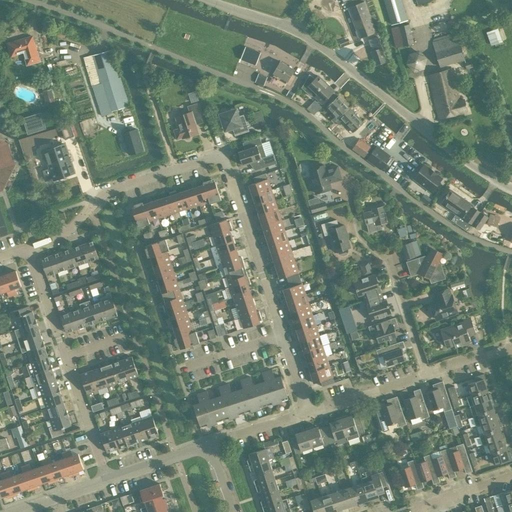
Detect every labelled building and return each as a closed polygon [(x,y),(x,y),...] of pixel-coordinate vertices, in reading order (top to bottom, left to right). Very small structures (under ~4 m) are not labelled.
[(400,0),(384,0),(391,25),(407,20),(400,0)] [(365,2),(348,9),(359,38),(376,32),(365,2)] [(410,24),(391,28),(396,48),(414,44),(410,24)] [(492,45),(503,41),(498,29),(487,32),(492,45)] [(457,35),(432,43),(440,67),(465,60),(457,35)] [(28,66),(40,62),(33,37),(8,45),(12,57),(19,55),(18,53),(26,51),(28,58),(26,59),(28,66)] [(260,53),(245,47),(241,59),(256,65),(260,53)] [(381,48),(371,52),(376,66),(386,62),(381,48)] [(101,84),(92,87),(101,115),(111,111),(129,106),(120,78),(119,79),(110,51),(93,56),(101,84)] [(418,51),(409,53),(407,63),(414,71),(423,68),(425,58),(418,51)] [(464,63),(466,69),(472,68),(470,61),(464,63)] [(294,69),(280,62),(273,74),(287,82),(286,84),(292,87),(297,77),(292,74),(294,69)] [(452,69),(428,75),(439,119),(467,112),(464,100),(460,101),(452,69)] [(330,87),(318,76),(315,79),(310,74),(303,84),(307,88),(304,91),(310,96),(315,92),(317,94),(315,97),(322,103),(332,94),(327,90),(330,87)] [(266,78),(259,75),(256,82),(264,85),(266,78)] [(54,102),(51,89),(43,90),(45,103),(54,102)] [(327,107),(333,113),(344,101),(339,96),(333,101),(332,100),(329,103),(330,104),(327,107)] [(307,108),(310,111),(318,104),(314,100),(307,108)] [(339,117),(349,107),(344,101),(333,113),(336,116),(332,120),(334,122),(336,121),(335,120),(339,117)] [(193,119),(201,117),(196,103),(187,106),(189,113),(175,117),(176,120),(175,121),(176,123),(177,123),(179,129),(174,131),(177,139),(182,138),(184,138),(185,138),(189,137),(190,136),(198,133),(193,119)] [(318,104),(310,111),(314,115),(321,107),(318,104)] [(335,120),(336,121),(339,124),(343,121),(353,132),(363,122),(349,107),(339,117),(335,120)] [(235,136),(249,132),(243,115),(239,116),(236,109),(226,112),(225,111),(223,111),(221,112),(221,114),(219,114),(223,128),(230,126),(231,129),(232,129),(235,136)] [(261,111),(253,113),(257,125),(264,122),(261,111)] [(33,123),(25,125),(28,134),(44,128),(40,114),(31,116),(33,123)] [(67,125),(61,127),(65,140),(72,137),(74,136),(70,124),(67,125)] [(370,125),(364,133),(369,137),(375,129),(370,125)] [(137,129),(123,133),(129,155),(143,150),(137,129)] [(246,150),(238,152),(242,165),(253,162),(255,171),(276,164),(273,155),(274,154),(269,141),(261,143),(259,138),(244,143),(246,150)] [(8,144),(0,139),(0,190),(3,190),(15,165),(8,144)] [(353,150),(365,157),(371,147),(360,140),(353,150)] [(50,147),(41,151),(45,161),(47,160),(49,165),(69,158),(68,155),(69,155),(69,154),(68,154),(65,144),(51,149),(50,147)] [(390,156),(377,146),(367,159),(380,169),(390,156)] [(50,168),(42,171),(46,180),(53,178),(54,180),(75,173),(71,162),(69,158),(49,165),(50,168)] [(329,183),(341,179),(338,166),(325,170),(324,165),(320,166),(320,165),(313,167),(313,168),(310,169),(312,178),(311,179),(312,186),(314,186),(316,193),(331,189),(329,183)] [(430,169),(425,165),(414,178),(431,192),(442,178),(436,174),(437,174),(430,169)] [(255,183),(249,185),(252,196),(271,190),(265,173),(253,177),(255,183)] [(210,202),(209,202),(210,204),(221,200),(219,193),(220,193),(219,190),(218,191),(215,181),(212,182),(211,180),(202,183),(203,185),(204,185),(210,202)] [(199,205),(209,202),(210,202),(204,185),(203,185),(194,188),(199,205)] [(183,192),(189,208),(199,205),(194,188),(183,192)] [(255,204),(251,205),(252,208),(252,210),(256,208),(255,206),(274,200),(271,190),(252,196),(255,204)] [(471,225),(480,213),(473,208),(472,209),(470,207),(471,205),(460,198),(461,197),(451,190),(441,204),(447,208),(461,219),(462,217),(465,219),(464,220),(471,225)] [(172,193),(179,212),(189,208),(183,192),(176,194),(176,192),(172,193)] [(163,198),(168,215),(179,212),(172,193),(169,194),(170,196),(163,198)] [(431,200),(424,194),(420,200),(427,205),(431,200)] [(152,202),(158,219),(168,215),(163,198),(152,202)] [(318,198),(308,201),(312,213),(327,209),(325,202),(320,203),(318,198)] [(258,214),(254,216),(256,220),(260,219),(259,216),(277,210),(277,208),(274,200),(255,206),(256,208),(258,214)] [(152,202),(143,205),(142,205),(148,222),(158,219),(152,202)] [(142,205),(143,205),(142,203),(133,206),(134,208),(132,209),(135,218),(133,218),(134,221),(136,221),(138,228),(149,224),(148,222),(142,205)] [(383,207),(377,208),(372,210),(372,211),(364,213),(369,232),(382,229),(380,224),(386,223),(383,208),(383,207)] [(262,225),(258,226),(259,230),(263,229),(262,227),(281,220),(277,210),(259,216),(260,219),(262,225)] [(480,213),(471,225),(479,230),(487,218),(480,213)] [(213,236),(232,229),(229,221),(227,222),(226,220),(209,225),(213,236)] [(265,235),(261,236),(262,240),(266,239),(266,237),(284,231),(281,220),(262,227),(263,229),(265,235)] [(338,251),(339,253),(341,255),(343,255),(346,254),(348,252),(348,250),(347,248),(350,247),(346,234),(347,233),(345,225),(339,227),(337,220),(321,224),(324,234),(330,232),(336,252),(338,251)] [(467,231),(471,225),(464,220),(460,226),(467,231)] [(405,227),(398,229),(401,237),(407,235),(405,227)] [(216,246),(233,240),(230,231),(232,230),(232,229),(213,236),(216,246)] [(268,245),(264,246),(266,251),(270,249),(269,247),(288,241),(284,231),(266,237),(266,239),(268,245)] [(166,251),(167,252),(169,251),(165,240),(158,242),(158,241),(155,242),(155,243),(146,246),(147,248),(145,249),(147,258),(150,257),(166,251)] [(233,240),(216,246),(210,248),(214,258),(219,256),(220,256),(236,251),(233,240)] [(82,245),(88,262),(98,258),(92,241),(82,245)] [(272,255),(268,257),(269,261),(273,260),(272,257),(291,251),(288,241),(269,247),(270,249),(272,255)] [(401,245),(405,260),(416,256),(411,242),(401,245)] [(72,248),(77,265),(88,262),(82,245),(72,248)] [(77,265),(72,248),(61,252),(67,269),(77,265)] [(431,283),(445,278),(440,263),(438,262),(443,253),(431,248),(427,257),(425,256),(407,262),(411,276),(422,272),(422,271),(423,271),(429,273),(429,275),(429,276),(431,283)] [(170,262),(167,252),(166,251),(150,257),(153,267),(170,262)] [(223,266),(242,260),(241,257),(239,258),(236,251),(220,256),(219,256),(214,258),(217,268),(223,266)] [(275,266),(271,267),(272,271),(276,270),(276,268),(294,261),(291,251),(272,257),(273,260),(275,266)] [(67,269),(61,252),(51,255),(57,272),(67,269)] [(57,272),(51,255),(41,259),(47,276),(57,272)] [(226,277),(245,270),(242,260),(223,266),(226,277)] [(294,261),(276,268),(276,270),(279,278),(286,276),(288,282),(300,278),(294,261)] [(156,277),(173,272),(170,262),(153,267),(156,277)] [(369,262),(360,265),(363,275),(372,272),(369,262)] [(5,272),(13,296),(17,294),(15,288),(21,286),(16,271),(11,273),(10,270),(5,272)] [(230,287),(249,281),(245,270),(226,277),(230,287)] [(0,276),(0,291),(1,293),(6,291),(8,297),(13,296),(5,272),(0,273),(0,274),(0,276)] [(157,288),(177,282),(173,272),(156,277),(159,284),(156,285),(157,288)] [(366,300),(382,294),(379,288),(381,287),(376,273),(353,281),(357,295),(363,293),(366,300)] [(289,287),(283,290),(286,298),(287,301),(305,295),(300,278),(288,282),(289,287)] [(249,281),(230,287),(225,289),(229,299),(233,297),(250,292),(248,285),(250,284),(249,281)] [(338,281),(332,283),(335,291),(341,289),(338,281)] [(464,281),(451,285),(452,289),(465,285),(464,281)] [(161,298),(180,292),(177,282),(157,288),(161,298)] [(436,319),(457,311),(452,296),(451,296),(449,288),(434,293),(437,301),(430,303),(432,309),(431,310),(433,316),(435,316),(436,319)] [(101,302),(107,319),(118,315),(110,292),(106,293),(107,296),(100,298),(101,302)] [(164,308),(183,302),(180,292),(161,298),(164,308)] [(236,308),(253,302),(250,292),(233,297),(236,308)] [(382,294),(366,300),(367,304),(365,305),(370,320),(392,313),(387,298),(383,299),(382,294)] [(286,298),(282,300),(283,304),(287,302),(289,309),(290,311),(308,305),(305,295),(287,301),(286,298)] [(217,296),(210,298),(212,304),(219,302),(217,296)] [(81,309),(87,326),(97,322),(91,305),(90,300),(80,304),(82,308),(81,309)] [(107,319),(101,302),(99,302),(91,305),(97,322),(107,319)] [(170,318),(186,312),(183,302),(164,308),(165,312),(168,311),(170,318)] [(219,302),(212,304),(214,310),(221,308),(219,302)] [(253,302),(236,308),(240,318),(257,312),(256,312),(256,310),(253,302)] [(289,309),(285,310),(287,314),(291,313),(292,319),(293,321),(312,315),(308,305),(290,311),(289,309)] [(31,312),(29,306),(9,312),(11,319),(15,317),(19,328),(36,323),(35,318),(32,311),(31,312)] [(340,309),(339,309),(341,317),(352,313),(349,306),(340,309)] [(71,312),(76,329),(87,326),(81,309),(71,312)] [(76,329),(71,312),(65,314),(64,310),(59,312),(60,316),(66,333),(76,329)] [(240,318),(243,328),(260,323),(259,320),(261,320),(259,311),(256,312),(257,312),(240,318)] [(173,328),(190,322),(186,312),(170,318),(173,328)] [(292,319),(288,320),(290,324),(294,323),(296,329),(297,331),(315,325),(320,324),(317,313),(312,315),(293,321),(292,319)] [(393,325),(397,324),(395,317),(368,326),(371,333),(375,332),(379,342),(388,339),(395,337),(396,336),(393,325)] [(468,335),(475,332),(471,318),(463,320),(464,323),(441,330),(441,333),(444,332),(446,338),(443,339),(446,346),(454,344),(455,347),(462,345),(462,343),(470,340),(468,335)] [(173,328),(176,338),(193,333),(193,332),(190,322),(173,328)] [(18,341),(23,340),(40,334),(37,327),(38,327),(36,323),(19,328),(19,329),(14,330),(18,341)] [(219,325),(215,326),(218,337),(227,334),(224,323),(219,325)] [(296,329),(292,330),(293,335),(297,333),(299,339),(300,342),(319,335),(315,325),(297,331),(296,329)] [(356,325),(345,328),(347,333),(348,333),(357,330),(356,325)] [(176,338),(174,339),(177,348),(179,347),(180,349),(189,346),(190,347),(193,346),(192,345),(199,343),(195,332),(193,332),(193,333),(176,338)] [(42,341),(40,334),(23,340),(18,341),(22,353),(27,351),(44,345),(43,341),(42,341)] [(299,339),(295,341),(297,345),(301,344),(303,350),(303,352),(322,346),(319,335),(300,342),(299,339)] [(401,349),(405,347),(403,341),(397,343),(390,345),(376,350),(378,357),(383,355),(386,366),(404,360),(401,349)] [(31,362),(48,357),(45,349),(44,345),(27,351),(31,362)] [(303,350),(299,351),(300,355),(304,354),(306,360),(307,362),(325,356),(322,346),(303,352),(303,350)] [(306,360),(302,361),(303,365),(307,364),(310,372),(329,366),(325,356),(307,362),(306,360)] [(48,357),(31,362),(26,364),(30,375),(52,368),(50,364),(48,357)] [(121,360),(127,379),(138,376),(132,357),(121,360)] [(111,364),(117,383),(127,379),(121,360),(111,364)] [(117,383),(111,364),(100,367),(107,386),(117,383)] [(329,366),(310,372),(313,383),(320,381),(322,386),(334,382),(329,366)] [(91,371),(97,390),(107,386),(100,367),(91,371)] [(34,387),(55,379),(53,372),(52,368),(30,375),(34,387)] [(261,373),(264,381),(253,385),(250,377),(240,380),(242,389),(231,392),(228,384),(218,387),(221,396),(209,399),(207,391),(196,394),(199,403),(193,405),(200,425),(206,423),(207,426),(217,423),(216,420),(228,416),(229,419),(239,416),(237,413),(249,409),(251,412),(260,409),(259,405),(271,401),(272,405),(282,402),(281,398),(287,396),(281,376),(274,378),(272,369),(261,373)] [(91,371),(80,374),(86,393),(93,391),(94,394),(98,392),(97,390),(91,371)] [(471,395),(486,390),(485,385),(487,385),(483,373),(473,376),(475,381),(467,383),(471,395)] [(55,379),(34,387),(37,398),(42,396),(59,391),(58,386),(58,387),(55,379)] [(442,381),(436,383),(438,388),(426,392),(432,410),(437,408),(437,409),(439,408),(442,407),(443,411),(447,410),(451,409),(442,381)] [(452,401),(456,400),(458,399),(454,386),(447,388),(452,401)] [(421,419),(429,416),(420,388),(413,391),(415,396),(404,400),(410,419),(412,424),(421,421),(421,419)] [(469,406),(492,399),(490,393),(488,394),(486,390),(471,395),(466,396),(469,406)] [(59,391),(42,396),(46,408),(63,402),(61,395),(59,391)] [(381,407),(385,419),(379,421),(383,432),(389,430),(387,425),(396,422),(398,427),(406,424),(397,396),(390,398),(392,404),(381,407)] [(492,399),(469,406),(472,416),(477,414),(493,409),(491,405),(493,404),(492,399)] [(50,419),(67,413),(66,409),(63,402),(46,408),(50,419)] [(101,402),(91,406),(93,412),(103,408),(101,402)] [(14,405),(7,407),(10,415),(16,412),(14,405)] [(480,424),(498,418),(496,413),(494,413),(493,409),(477,414),(472,416),(476,426),(480,424)] [(67,413),(50,419),(52,426),(49,428),(52,438),(65,433),(63,427),(71,425),(68,418),(69,417),(67,413)] [(347,417),(345,416),(340,417),(346,436),(348,440),(359,436),(358,435),(364,433),(359,418),(353,420),(352,415),(347,417)] [(141,419),(148,438),(158,435),(152,416),(141,419)] [(346,436),(340,417),(335,419),(334,421),(329,423),(331,428),(325,430),(330,444),(336,442),(335,439),(346,436)] [(498,418),(480,424),(483,434),(499,429),(498,424),(500,424),(498,418)] [(131,423),(138,442),(148,438),(141,419),(131,423)] [(121,426),(127,445),(138,442),(131,423),(121,426)] [(121,426),(121,424),(110,428),(110,430),(111,430),(117,449),(127,445),(121,426)] [(21,425),(14,427),(22,448),(28,446),(21,425)] [(306,429),(312,447),(323,443),(324,446),(330,444),(325,430),(319,432),(317,427),(313,428),(310,427),(306,429)] [(312,447),(306,429),(301,430),(300,432),(295,434),(297,439),(291,441),(295,455),(302,453),(301,451),(312,447)] [(499,429),(483,434),(479,435),(482,445),(487,444),(504,438),(503,432),(500,433),(499,429)] [(111,430),(110,430),(100,433),(107,452),(117,449),(111,430)] [(422,438),(426,437),(424,430),(410,435),(412,441),(416,440),(422,438)] [(0,451),(9,448),(6,438),(5,438),(0,438),(0,451)] [(504,438),(487,444),(490,453),(505,448),(504,444),(506,443),(504,438)] [(277,440),(264,444),(265,448),(278,444),(277,440)] [(285,453),(291,452),(287,440),(282,442),(285,453)] [(453,471),(454,471),(463,468),(465,473),(472,471),(463,443),(455,446),(457,450),(448,453),(447,453),(453,471)] [(505,448),(490,453),(493,464),(511,459),(509,452),(507,452),(505,448)] [(271,451),(266,452),(265,449),(249,454),(250,458),(248,458),(247,460),(248,466),(268,459),(273,457),(271,451)] [(437,477),(438,477),(447,473),(449,479),(456,477),(454,471),(453,471),(447,453),(448,453),(446,449),(439,451),(441,456),(432,459),(431,459),(437,477)] [(66,451),(74,475),(79,473),(78,471),(83,469),(78,453),(72,455),(70,450),(66,451)] [(57,460),(63,476),(68,474),(69,477),(74,475),(66,451),(61,453),(63,458),(57,460)] [(431,459),(432,459),(430,454),(423,456),(425,461),(416,464),(415,464),(421,482),(431,479),(433,484),(439,482),(438,477),(437,477),(431,459)] [(45,458),(54,482),(59,480),(58,478),(63,476),(57,460),(52,463),(50,457),(45,458)] [(37,468),(42,483),(48,481),(48,484),(54,482),(45,458),(41,460),(43,465),(37,468)] [(254,471),(255,475),(271,469),(268,459),(248,466),(250,471),(252,472),(254,471)] [(415,464),(416,464),(414,459),(407,462),(408,466),(399,470),(405,488),(415,484),(417,490),(423,487),(421,482),(415,464)] [(25,465),(33,489),(38,487),(37,485),(42,483),(37,468),(31,470),(29,464),(25,465)] [(17,475),(22,490),(27,488),(28,491),(33,489),(25,465),(21,467),(23,473),(17,475)] [(365,472),(366,476),(361,478),(362,483),(362,484),(367,500),(378,497),(376,492),(383,490),(382,487),(387,485),(382,471),(378,473),(376,468),(365,472)] [(253,481),(255,486),(275,480),(271,469),(255,475),(257,478),(254,479),(253,481)] [(5,472),(13,496),(18,494),(17,492),(22,490),(17,475),(11,477),(9,471),(5,472)] [(13,496),(5,472),(0,474),(2,480),(0,480),(0,493),(1,497),(7,495),(8,498),(13,496)] [(324,474),(320,475),(314,477),(316,481),(316,484),(327,481),(324,474)] [(261,492),(262,495),(278,490),(275,480),(255,486),(257,491),(259,492),(261,492)] [(160,494),(161,496),(163,495),(160,484),(140,490),(143,501),(145,501),(145,499),(160,494)] [(367,500),(362,484),(352,487),(357,504),(367,500)] [(357,504),(352,487),(341,490),(347,507),(357,504)] [(262,507),(281,500),(278,490),(262,495),(263,499),(261,500),(260,502),(262,507)] [(347,507),(341,490),(331,494),(337,511),(347,507)] [(511,490),(510,491),(509,490),(498,494),(502,505),(511,501),(511,490)] [(141,511),(166,503),(164,499),(162,500),(161,496),(160,494),(145,499),(145,501),(147,506),(140,509),(141,511)] [(332,511),(337,511),(331,494),(321,497),(325,511),(332,511)] [(325,511),(321,497),(310,501),(313,511),(325,511)] [(118,499),(112,501),(114,508),(121,505),(118,499)] [(280,511),(285,511),(290,509),(287,499),(281,500),(262,507),(263,511),(280,511)] [(511,511),(511,501),(502,505),(503,511),(511,511)] [(166,503),(141,511),(166,511),(165,509),(168,508),(166,503)]
